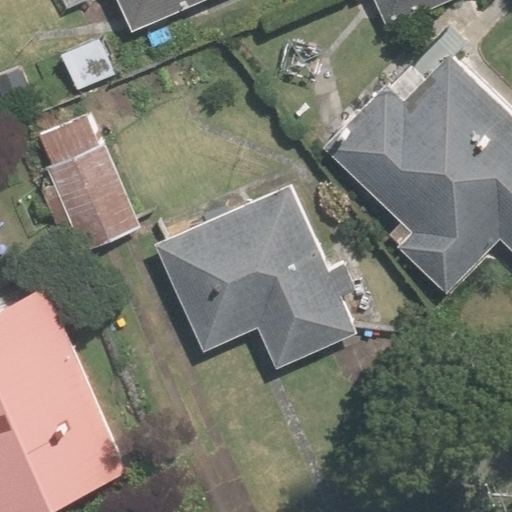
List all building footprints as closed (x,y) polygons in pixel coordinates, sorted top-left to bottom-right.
[(104,0),(120,35),(197,0),(104,0)] [(379,0),(390,24),(446,0),(379,0)] [(511,73),(455,9),(298,148),(450,318),(511,263),(511,73)] [(310,172),(148,235),(197,358),(267,331),(281,366),(372,331),(310,172)] [(24,511),(120,469),(47,310),(0,330),(0,503),(4,511),(24,511)]
